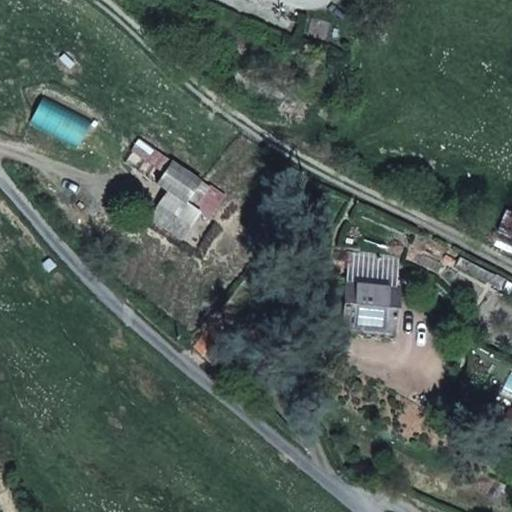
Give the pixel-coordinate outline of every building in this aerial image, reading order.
[(209,187),(172,161),(157,184),(194,210),(209,187)] [(223,196),(209,187),(194,210),(208,220),(223,196)] [(349,255),(346,283),(396,289),(399,261),(349,255)] [(455,267),(503,290),(507,281),(459,258),(455,267)] [(341,325),(393,331),(399,289),(396,289),(346,283),(341,325)] [(211,327),(193,349),(210,364),(225,338),(211,327)]
